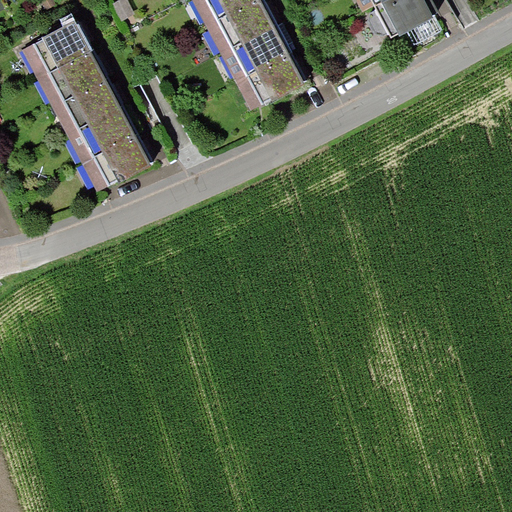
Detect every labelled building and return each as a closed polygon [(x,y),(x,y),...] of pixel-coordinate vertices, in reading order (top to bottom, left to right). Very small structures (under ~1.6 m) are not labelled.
[(217,0),(228,18),(261,0),(217,0)] [(269,0),(261,0),(228,18),(242,46),(283,25),(269,0)] [(397,0),(388,5),(403,35),(446,13),(439,0),(397,0)] [(85,19),(42,42),(58,71),(100,48),(85,19)] [(283,25),(242,46),(257,74),(298,53),(283,25)] [(100,48),(58,71),(72,99),(115,76),(100,48)] [(257,74),(271,100),(311,79),(298,53),(257,74)] [(115,76),(72,99),(88,127),(130,105),(115,76)] [(130,105),(88,127),(103,157),(146,135),(130,105)] [(103,157),(117,183),(159,161),(146,135),(103,157)]
